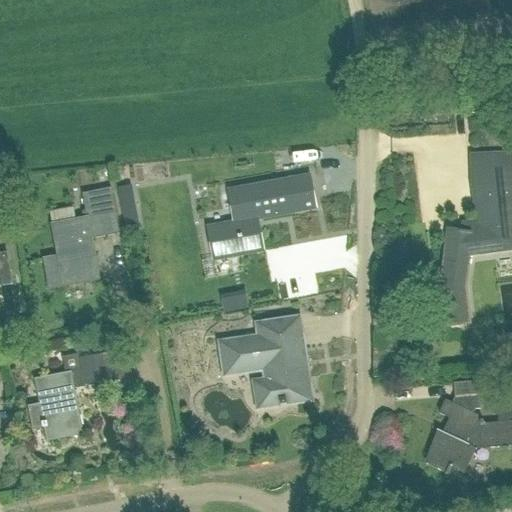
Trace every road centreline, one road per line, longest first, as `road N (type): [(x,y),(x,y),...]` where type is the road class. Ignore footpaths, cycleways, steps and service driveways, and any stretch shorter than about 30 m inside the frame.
road 1 (residential): [(278,509),(361,423),(366,140)]
road 2 (residential): [(175,498),(149,336)]
road 3 (track): [(366,140),(354,0)]
